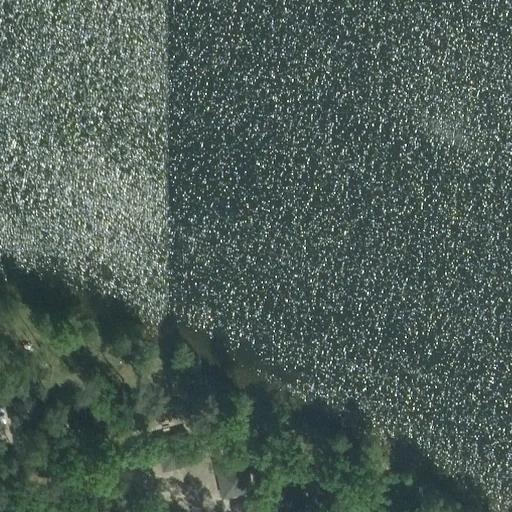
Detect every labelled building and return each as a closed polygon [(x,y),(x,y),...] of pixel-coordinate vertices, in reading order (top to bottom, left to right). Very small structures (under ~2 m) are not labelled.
[(40,382),(5,389),(12,424),(47,417),(40,382)] [(77,394),(72,429),(107,435),(112,399),(77,394)] [(187,430),(155,438),(163,470),(195,462),(187,430)] [(247,457),(215,464),(223,496),(254,489),(247,457)] [(62,481),(42,510),(45,511),(84,511),(92,502),(62,481)] [(307,511),(301,481),(269,487),(273,511),(307,511)] [(359,511),(357,502),(325,510),(325,511),(359,511)]
